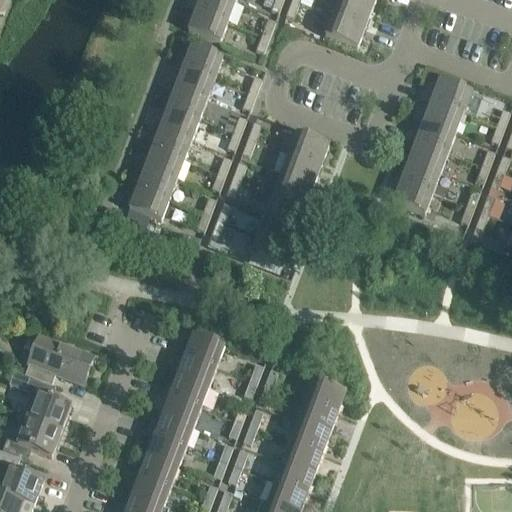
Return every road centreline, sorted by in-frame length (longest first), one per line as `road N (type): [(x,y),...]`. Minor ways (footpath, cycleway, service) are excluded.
road 1 (residential): [(392,84),(302,53),(290,58),(283,78),(274,107),(372,142)]
road 2 (residential): [(71,511),(125,340)]
